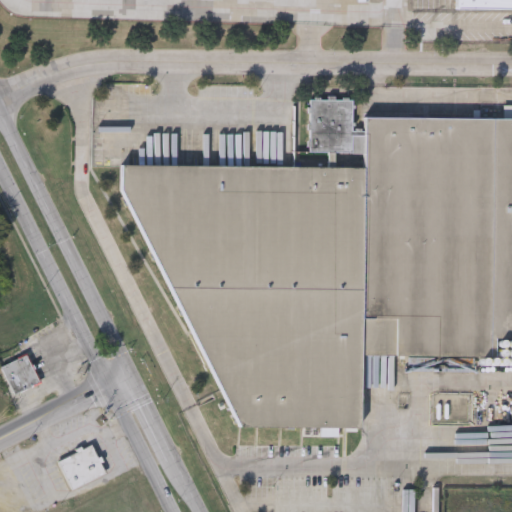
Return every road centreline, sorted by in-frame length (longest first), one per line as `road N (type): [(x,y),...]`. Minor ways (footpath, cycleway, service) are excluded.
road 1 (residential): [(511,63),(98,62),(0,98)]
road 2 (secondary): [(198,511),(0,114)]
road 3 (secondary): [(0,168),(172,511)]
road 4 (tertiary): [(131,375),(0,437)]
